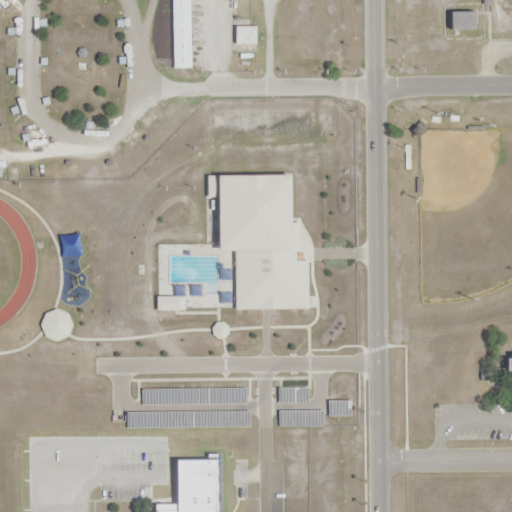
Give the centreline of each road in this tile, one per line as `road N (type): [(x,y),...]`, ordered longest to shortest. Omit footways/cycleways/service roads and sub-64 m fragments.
road 1 (residential): [(379,511),(374,0)]
road 2 (residential): [(511,84),(376,86)]
road 3 (residential): [(511,459),(379,461)]
